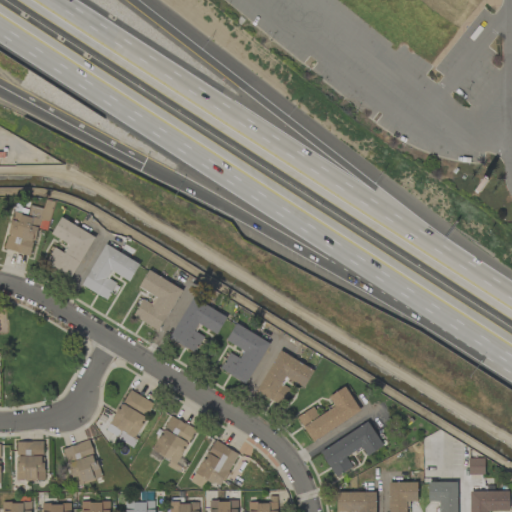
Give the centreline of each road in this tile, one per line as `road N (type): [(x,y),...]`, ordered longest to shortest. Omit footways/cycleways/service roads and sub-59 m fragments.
road 1 (motorway): [(0,16),(460,318)]
road 2 (motorway): [(494,289),(49,0)]
road 3 (motorway): [(494,289),(122,0)]
road 4 (residential): [(0,282),(261,429),(308,489),(311,511)]
road 5 (motorway): [(141,164),(460,318)]
road 6 (residential): [(0,420),(75,420),(112,339)]
road 7 (motorway): [(0,96),(141,164)]
